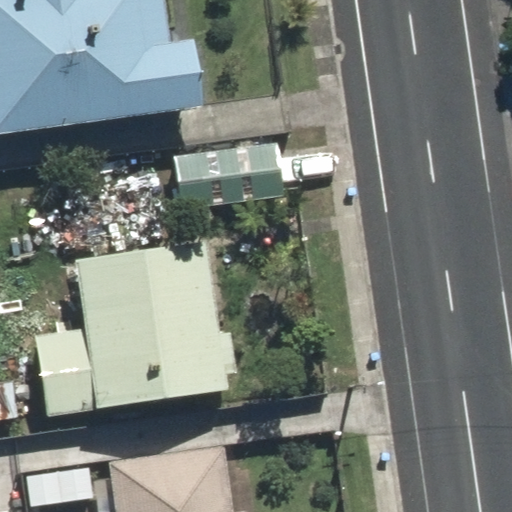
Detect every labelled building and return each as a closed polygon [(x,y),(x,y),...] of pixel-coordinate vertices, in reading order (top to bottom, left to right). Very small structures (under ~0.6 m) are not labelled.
[(0,0),(0,126),(221,104),(214,34),(177,38),(173,0),(0,0)] [(226,330),(213,235),(77,253),(86,325),(40,331),(50,408),(249,382),(242,328),(226,330)] [(23,372),(0,374),(0,420),(28,417),(23,372)] [(252,511),(252,501),(237,503),(230,438),(114,451),(120,511),(252,511)] [(92,463),(24,468),(27,504),(94,499),(92,463)]
